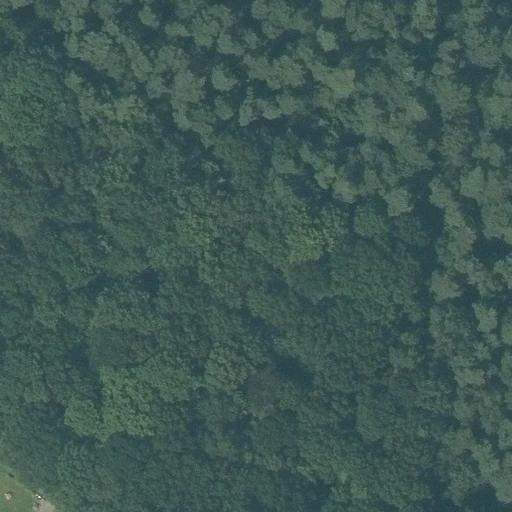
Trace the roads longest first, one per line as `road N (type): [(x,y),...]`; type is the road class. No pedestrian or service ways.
road 1 (track): [(421,234),(0,22)]
road 2 (track): [(341,511),(421,234)]
road 3 (track): [(421,234),(511,8)]
